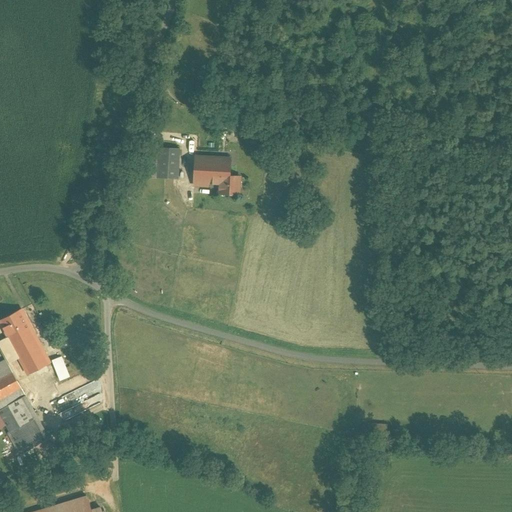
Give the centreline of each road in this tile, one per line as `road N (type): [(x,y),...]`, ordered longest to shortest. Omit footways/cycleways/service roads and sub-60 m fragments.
road 1 (unclassified): [(511,367),(304,358),(140,312),(82,281)]
road 2 (unclassified): [(172,0),(82,281)]
